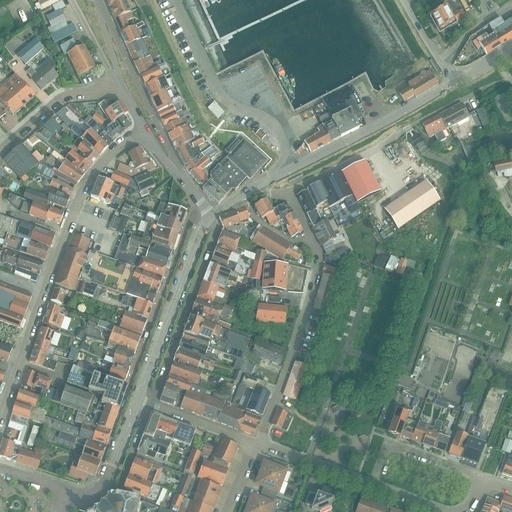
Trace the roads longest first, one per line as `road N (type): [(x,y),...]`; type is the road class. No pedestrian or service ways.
road 1 (residential): [(0,416),(84,184),(119,145),(145,130)]
road 2 (residential): [(255,444),(319,259),(286,190)]
road 3 (residential): [(286,190),(504,79)]
road 4 (tertiary): [(244,192),(452,81)]
road 5 (tertiary): [(135,401),(210,216)]
road 6 (unclassified): [(179,176),(100,6)]
road 7 (residential): [(0,151),(63,98),(121,86)]
road 8 (residential): [(371,485),(392,446),(481,478)]
road 9 (residential): [(255,444),(135,401)]
road 10 (tertiary): [(67,494),(103,485),(135,401)]
road 11 (residential): [(371,485),(255,444)]
